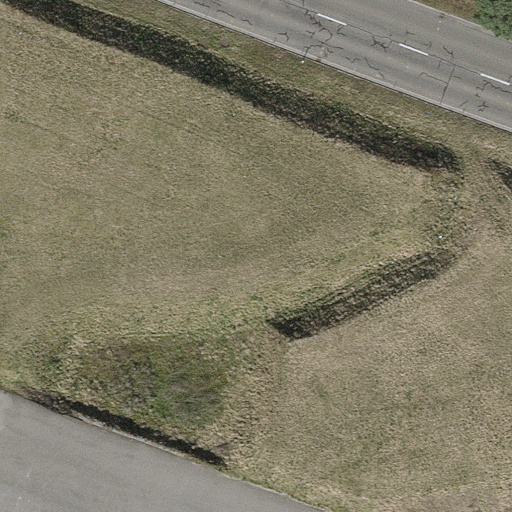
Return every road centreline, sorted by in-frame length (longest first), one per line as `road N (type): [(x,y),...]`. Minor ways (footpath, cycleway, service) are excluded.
road 1 (unknown): [(373,511),(0,389)]
road 2 (tertiary): [(511,83),(290,0)]
